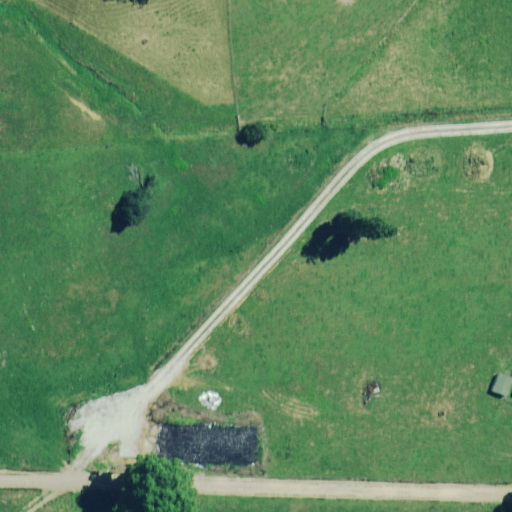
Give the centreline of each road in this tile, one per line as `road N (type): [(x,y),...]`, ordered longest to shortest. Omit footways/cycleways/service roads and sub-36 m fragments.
road 1 (track): [(511,124),(417,130),(358,159),(67,481)]
road 2 (track): [(511,496),(0,479)]
